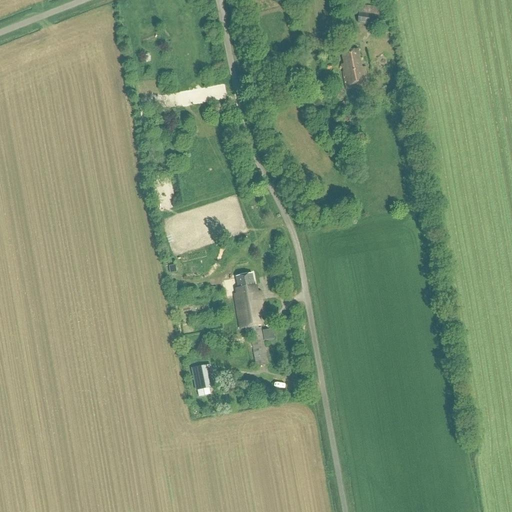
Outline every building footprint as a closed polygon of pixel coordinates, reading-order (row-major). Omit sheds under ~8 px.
[(357,24),(385,28),(388,12),(359,8),(357,24)] [(361,70),(358,52),(343,55),(345,66),(342,67),(347,91),(368,87),(365,69),(361,70)] [(208,270),(209,280),(217,279),(216,269),(208,270)] [(236,290),(237,295),(245,294),(245,296),(247,295),(247,297),(251,296),(252,301),(262,300),(260,293),(256,294),(252,275),(236,278),(238,290),(236,290)] [(237,314),(250,311),(254,311),(254,306),(263,305),(262,300),(252,301),(251,296),(247,297),(247,295),(245,296),(245,294),(237,295),(234,296),(237,314)] [(255,336),(251,337),(256,367),(268,365),(261,326),(262,326),(260,318),(265,317),(263,305),(254,306),(254,311),(250,311),(253,327),(254,327),(255,336)] [(250,336),(251,337),(255,336),(254,327),(253,327),(250,311),(237,314),(240,330),(245,329),(247,337),(250,336)] [(267,331),(267,339),(277,339),(276,331),(267,331)] [(211,365),(191,369),(196,392),(215,388),(211,365)]
